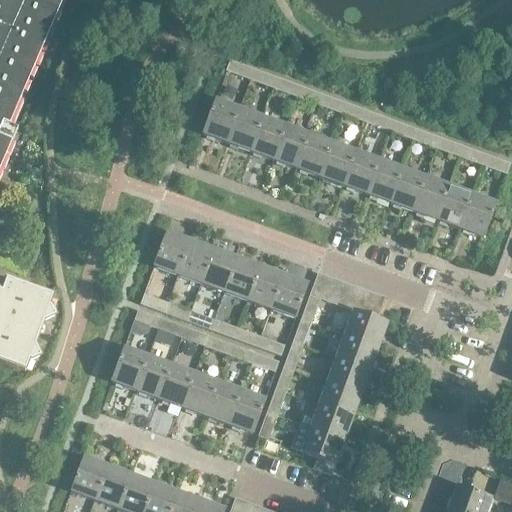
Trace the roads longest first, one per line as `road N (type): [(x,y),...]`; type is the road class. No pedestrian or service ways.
road 1 (residential): [(448,308),(317,261)]
road 2 (residential): [(404,434),(448,308)]
road 3 (residential): [(457,453),(502,328)]
